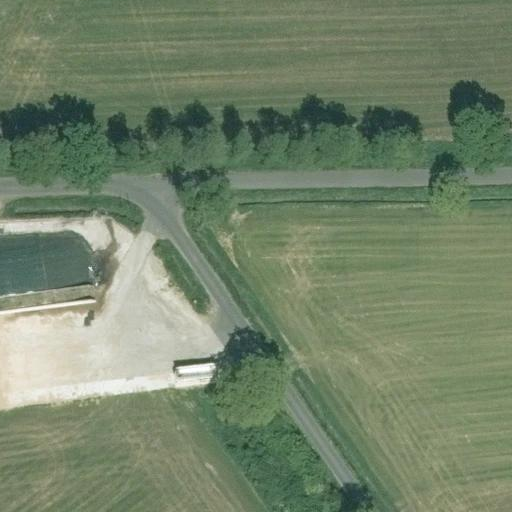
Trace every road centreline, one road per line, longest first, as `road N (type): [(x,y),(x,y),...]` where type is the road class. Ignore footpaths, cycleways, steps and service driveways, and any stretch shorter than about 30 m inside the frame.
road 1 (unclassified): [(144,179),(373,511)]
road 2 (unclassified): [(511,169),(144,179)]
road 3 (unclassified): [(144,179),(0,184)]
